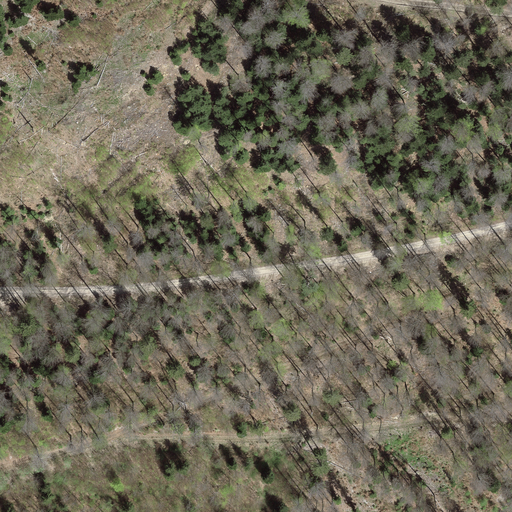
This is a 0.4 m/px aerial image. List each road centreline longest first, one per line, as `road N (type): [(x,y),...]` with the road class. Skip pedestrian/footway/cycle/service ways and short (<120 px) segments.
road 1 (unclassified): [(0,297),(221,281),(511,227)]
road 2 (track): [(0,469),(108,443),(511,420)]
road 3 (track): [(108,443),(374,337),(511,253)]
road 4 (track): [(357,0),(511,21)]
